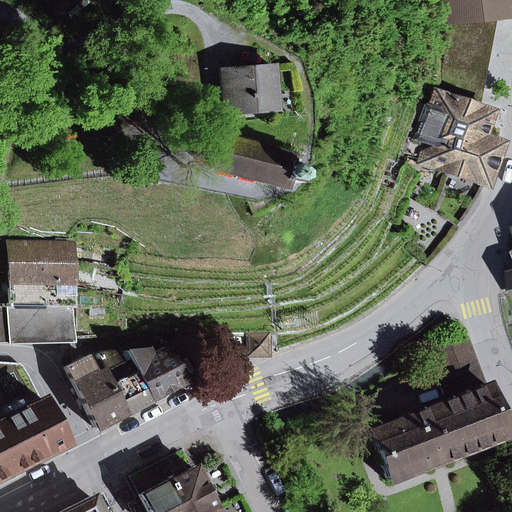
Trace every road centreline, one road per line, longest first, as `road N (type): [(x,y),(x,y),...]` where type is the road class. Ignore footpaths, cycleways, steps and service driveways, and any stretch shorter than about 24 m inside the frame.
road 1 (residential): [(221,403),(414,310),(469,266)]
road 2 (residential): [(511,396),(469,266)]
road 3 (residential): [(109,460),(221,403)]
road 4 (residential): [(221,403),(274,511)]
